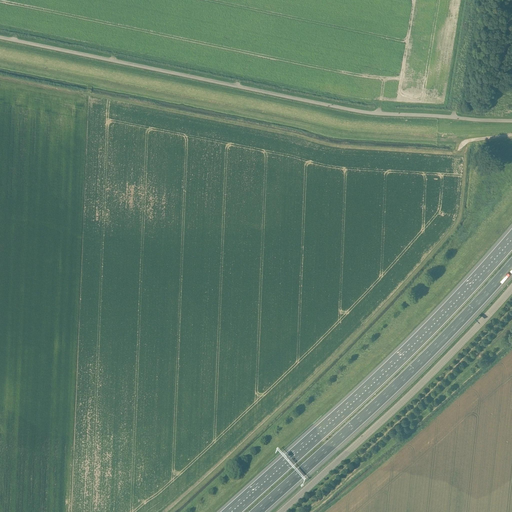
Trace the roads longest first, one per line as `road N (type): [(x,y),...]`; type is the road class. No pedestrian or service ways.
road 1 (track): [(460,150),(459,214),(443,238),(323,366),(167,511)]
road 2 (track): [(463,143),(322,129),(0,61)]
road 3 (track): [(204,511),(406,326),(511,205)]
road 4 (motorway): [(511,238),(418,339),(231,511)]
road 5 (motorway): [(256,511),(511,264)]
road 6 (unclassified): [(280,511),(511,287)]
